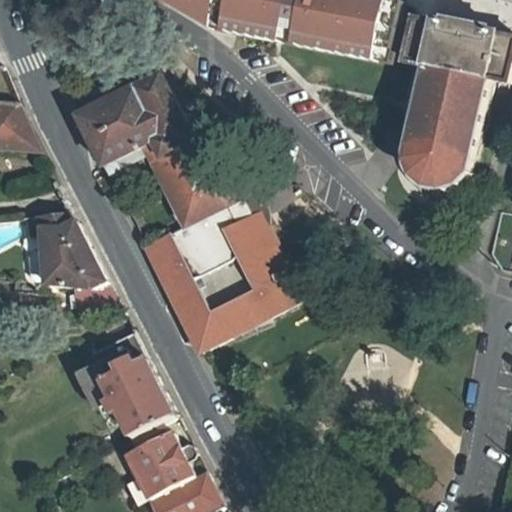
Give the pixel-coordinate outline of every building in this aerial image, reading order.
[(166,0),(166,1),(217,31),(397,67),(409,4),(394,1),(394,0),(166,0)] [(422,21),(411,64),(429,67),(413,148),(416,148),(414,160),(410,162),(408,164),(407,168),(408,175),(410,183),(413,189),(423,200),(430,204),(437,207),(445,208),(461,204),(467,200),(472,196),(477,190),(480,184),(481,175),(476,173),(478,163),(480,163),(497,82),(511,85),(511,39),(508,39),(508,37),(497,34),(498,31),(453,22),(451,25),(440,22),(438,24),(422,21)] [(56,43),(65,39),(60,28),(51,32),(56,43)] [(154,157),(155,160),(167,155),(168,158),(182,150),(184,146),(198,140),(165,74),(84,114),(110,165),(116,177),(154,157)] [(0,102),(0,149),(47,154),(34,129),(25,105),(0,102)] [(251,198),(250,195),(228,155),(211,163),(198,140),(184,146),(182,150),(168,158),(167,155),(155,160),(190,228),(191,229),(222,213),(251,198)] [(191,229),(190,228),(152,248),(206,354),(309,299),(268,225),(270,224),(253,193),(250,195),(251,198),(222,213),(191,229)] [(53,282),(53,287),(78,290),(79,296),(73,296),(75,308),(81,308),(81,313),(126,308),(121,299),(83,225),(79,226),(74,216),(48,219),(51,252),(39,254),(35,258),(37,279),(42,284),(53,282)] [(138,439),(167,425),(183,418),(181,415),(138,331),(92,353),(98,365),(84,372),(100,406),(110,402),(116,415),(122,413),(135,439),(138,439)] [(167,425),(138,439),(143,450),(133,454),(135,457),(129,460),(135,472),(140,469),(157,501),(162,511),(224,511),(229,510),(211,475),(200,480),(178,436),(173,437),(167,425)] [(140,469),(135,472),(127,475),(143,507),(157,501),(140,469)]
